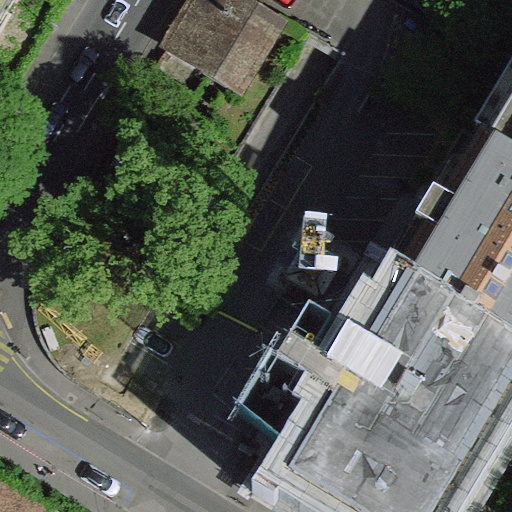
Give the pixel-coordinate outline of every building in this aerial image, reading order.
[(0,0),(0,22),(13,0),(0,0)] [(249,0),(203,0),(174,47),(240,87),(281,20),(249,0)] [(511,83),(479,137),(487,142),(511,156),(511,83)] [(511,156),(487,142),(404,280),(511,342),(511,156)] [(511,418),(511,342),(404,280),(277,483),(324,511),(455,511),(481,469),(511,418)] [(53,511),(0,478),(0,511),(1,511),(53,511)]
